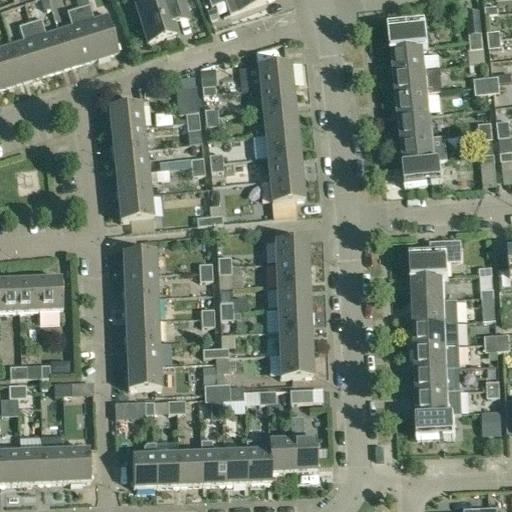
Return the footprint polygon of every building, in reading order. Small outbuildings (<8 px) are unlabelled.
[(188,22),(183,5),(181,0),(151,0),(152,4),(136,9),(147,47),(175,38),(172,27),(188,22)] [(206,0),(210,10),(224,5),(229,18),(274,2),(273,0),(206,0)] [(77,11),(94,64),(118,56),(106,18),(93,22),(88,8),(77,11)] [(484,12),(485,20),(498,19),(497,10),(484,12)] [(69,71),(94,64),(77,11),(66,15),(71,29),(58,33),(69,71)] [(469,46),(482,45),(479,14),(466,16),(469,46)] [(45,79),(69,71),(58,33),(45,37),(40,23),(29,26),(45,79)] [(21,86),(45,79),(29,26),(18,30),(22,44),(9,48),(21,86)] [(388,31),(390,54),(428,50),(425,28),(388,31)] [(487,36),(488,44),(500,43),(499,35),(487,36)] [(500,43),(488,44),(489,53),(501,51),(500,43)] [(483,53),(482,45),(469,46),(470,54),(483,53)] [(0,92),(21,86),(9,48),(0,51),(0,92)] [(428,52),(428,50),(390,54),(393,77),(425,74),(425,73),(423,52),(428,52)] [(259,94),(292,90),(289,67),(257,71),(259,94)] [(217,89),(216,72),(201,74),(202,91),(217,89)] [(425,74),(393,77),(395,100),(428,97),(428,96),(442,95),(440,72),(425,73),(425,74)] [(498,81),(485,82),(486,91),(498,89),(498,81)] [(473,84),(474,92),(486,91),(485,82),(473,84)] [(498,89),(486,91),(487,99),(490,98),(499,97),(498,89)] [(214,90),(201,91),(202,100),(215,99),(214,90)] [(292,90),(259,94),(261,117),(294,113),(292,90)] [(475,100),(487,99),(486,91),(474,92),(475,100)] [(430,120),(428,97),(395,100),(397,123),(430,120)] [(110,134),(142,131),(140,108),(107,111),(110,134)] [(203,114),(204,123),(217,121),(216,113),(203,114)] [(294,113),(261,117),(264,139),(296,136),(294,113)] [(186,127),(199,125),(198,117),(185,118),(186,127)] [(400,146),(433,143),(430,120),(397,123),(400,146)] [(217,121),(204,123),(205,131),(218,130),(217,121)] [(200,134),(199,125),(186,127),(187,135),(200,134)] [(496,127),(497,135),(509,134),(509,126),(496,127)] [(478,129),(479,137),(491,136),(490,128),(478,129)] [(142,131),(110,134),(112,157),(145,154),(142,131)] [(509,134),(497,135),(498,143),(510,142),(509,134)] [(266,162),(299,159),(296,136),(264,139),(266,162)] [(491,136),(479,137),(480,145),(492,144),(491,136)] [(433,143),(400,146),(402,169),(440,165),(440,164),(447,163),(444,140),(432,141),(433,143)] [(145,154),(112,157),(115,180),(147,177),(145,154)] [(511,157),(500,158),(501,166),(511,165),(511,157)] [(208,160),(209,168),(222,167),(221,158),(208,160)] [(299,159),(266,162),(268,185),(301,182),(299,159)] [(494,159),(481,160),(482,168),(494,167),(494,159)] [(189,164),(190,172),(203,171),(202,162),(189,164)] [(440,165),(402,169),(405,192),(442,188),(440,165)] [(222,167),(209,168),(210,177),(223,175),(222,167)] [(203,171),(190,172),(191,181),(204,179),(203,171)] [(147,177),(115,180),(117,203),(150,200),(147,177)] [(301,182),(268,185),(271,208),(303,205),(301,182)] [(434,199),(443,198),(442,188),(433,189),(434,199)] [(150,200),(117,203),(119,226),(152,223),(150,200)] [(208,221),(209,230),(222,228),(221,220),(208,221)] [(196,222),(197,231),(209,230),(208,221),(196,222)] [(307,267),(306,243),(274,245),(275,268),(307,267)] [(429,247),(430,259),(409,260),(410,283),(448,281),(447,266),(462,265),(462,245),(429,247)] [(511,250),(507,251),(509,272),(497,273),(499,294),(511,293),(511,250)] [(122,280),(155,278),(154,255),(121,257),(122,280)] [(217,271),(230,270),(230,262),(217,262),(217,271)] [(308,290),(307,267),(275,268),(275,291),(308,290)] [(198,277),(211,277),(211,268),(198,269),(198,277)] [(230,270),(217,271),(217,279),(230,279),(230,270)] [(491,272),(479,273),(479,281),(492,280),(491,272)] [(212,286),(211,277),(198,277),(199,286),(212,286)] [(155,278),(122,280),(123,303),(156,301),(155,278)] [(410,283),(411,306),(444,304),(443,283),(448,282),(448,281),(410,283)] [(0,285),(0,317),(61,315),(60,283),(0,285)] [(309,313),(308,290),(275,291),(276,314),(309,313)] [(481,303),(493,302),(493,294),(481,295),(481,303)] [(124,326),(157,324),(156,301),(123,303),(124,326)] [(493,302),(481,303),(482,311),(494,310),(493,302)] [(412,329),(445,327),(458,327),(457,304),(444,304),(411,306),(412,329)] [(219,316),(232,316),(232,307),(219,308),(219,316)] [(310,336),(309,313),(276,314),(277,337),(310,336)] [(200,323),(213,323),(213,314),(200,314),(200,323)] [(232,324),(232,316),(219,316),(219,325),(232,324)] [(214,331),(213,323),(200,323),(201,332),(214,331)] [(125,349),(158,347),(157,324),(124,326),(125,349)] [(413,352),(459,350),(458,327),(445,327),(412,329),(413,352)] [(311,359),(310,336),(277,337),(278,360),(311,359)] [(496,340),(497,348),(509,347),(508,339),(496,340)] [(484,341),(485,349),(497,348),(496,340),(484,341)] [(126,372),(159,370),(158,347),(125,349),(126,372)] [(509,347),(497,348),(497,356),(509,355),(509,347)] [(497,348),(485,349),(485,357),(497,356),(497,348)] [(414,375),(447,373),(459,373),(459,350),(413,352),(414,375)] [(215,362),(214,353),(202,354),(202,363),(215,362)] [(214,353),(215,362),(227,361),(227,353),(214,353)] [(311,359),(278,360),(279,383),(312,382),(311,359)] [(26,370),(9,371),(9,384),(26,383),(26,370)] [(49,370),(40,370),(40,383),(49,382),(49,370)] [(159,370),(126,372),(127,395),(160,394),(159,370)] [(414,375),(415,398),(447,396),(447,395),(447,373),(414,375)] [(486,386),(487,394),(499,394),(499,386),(486,386)] [(62,401),(62,388),(53,388),(54,401),(62,401)] [(70,388),(62,388),(62,401),(71,401),(70,388)] [(16,390),(17,403),(25,402),(25,389),(16,390)] [(216,398),(216,389),(203,390),(203,398),(216,398)] [(216,398),(229,397),(228,389),(216,389),(216,398)] [(17,403),(16,390),(8,390),(8,403),(17,403)] [(289,395),(289,408),(312,407),(311,394),(289,395)] [(447,396),(415,398),(416,421),(453,419),(453,418),(461,418),(461,394),(447,395),(447,396)] [(499,394),(487,394),(487,403),(499,402),(499,394)] [(275,395),(266,396),(267,409),(275,408),(275,395)] [(267,409),(266,396),(257,396),(258,409),(267,409)] [(216,398),(216,406),(222,406),(229,406),(229,397),(216,398)] [(216,398),(203,398),(204,407),(210,407),(216,406),(216,398)] [(511,404),(502,405),(504,438),(511,438),(511,404)] [(176,418),(175,405),(167,406),(167,419),(176,418)] [(184,405),(175,405),(176,418),(184,418),(184,405)] [(144,422),(144,419),(144,406),(129,407),(130,423),(144,422)] [(152,406),(144,406),(144,419),(153,419),(152,406)] [(216,406),(210,407),(210,420),(223,419),(222,406),(216,406)] [(501,439),(500,417),(484,418),(485,439),(501,439)] [(453,419),(416,421),(417,444),(454,442),(453,419)] [(292,444),(293,477),(316,476),(314,443),(303,443),(302,423),(291,424),(292,444)] [(41,442),(42,456),(43,488),(66,487),(65,455),(64,441),(41,442)] [(270,478),(293,477),(292,444),(269,445),(270,478)] [(200,457),(201,490),(224,489),(223,457),(211,457),(211,445),(200,446),(200,457)] [(246,446),(246,456),(247,488),(270,488),(270,478),(269,445),(246,446)] [(144,450),(144,460),(131,460),(132,493),(155,492),(154,459),(154,447),(145,447),(144,450)] [(88,454),(65,455),(66,487),(89,487),(88,454)] [(42,456),(19,457),(20,489),(43,488),(42,456)] [(223,457),(224,489),(247,488),(246,456),(223,457)] [(0,457),(0,490),(20,489),(19,457),(0,457)] [(177,458),(178,491),(201,490),(200,457),(177,458)] [(177,458),(154,459),(155,492),(178,491),(177,458)]
